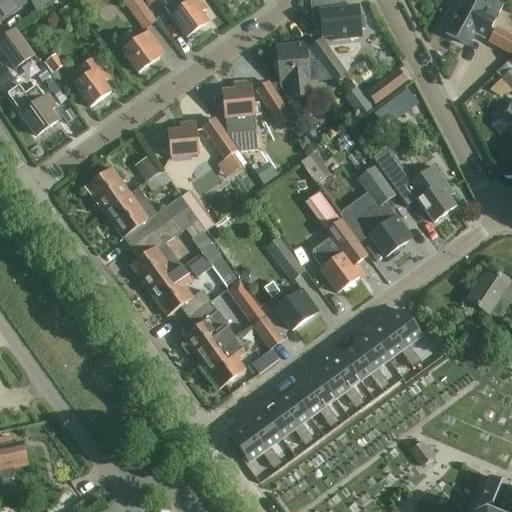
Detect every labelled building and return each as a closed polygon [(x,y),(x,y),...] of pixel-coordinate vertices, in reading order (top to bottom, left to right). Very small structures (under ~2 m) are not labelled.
[(0,0),(0,24),(27,6),(22,0),(0,0)] [(27,0),(37,13),(53,2),(56,0),(27,0)] [(126,0),(122,3),(143,32),(155,23),(138,0),(126,0)] [(164,9),(174,24),(186,40),(207,25),(200,14),(205,10),(197,0),(166,0),(163,3),(166,7),(164,9)] [(444,35),(467,48),(474,35),(484,41),(503,5),(500,0),(487,0),(483,8),(468,0),(455,0),(444,21),(450,24),(444,35)] [(344,1),(311,5),(313,28),(322,39),(331,38),(332,42),(360,39),(360,31),(364,31),(362,18),(358,18),(357,8),(345,10),(344,1)] [(511,40),(495,31),(488,45),(510,57),(511,54),(511,40)] [(0,52),(14,71),(33,58),(14,32),(0,41),(0,52)] [(156,46),(152,40),(147,33),(137,41),(130,32),(116,42),(123,51),(121,52),(138,75),(159,60),(151,49),(156,46)] [(310,99),(308,77),(306,64),(317,63),(334,85),(345,76),(320,43),(308,51),(305,52),(304,46),(290,47),(291,53),(277,55),(278,61),(274,64),(275,74),(280,76),(281,88),(288,102),(310,99)] [(46,64),(54,74),(63,67),(55,57),(46,64)] [(73,87),(77,93),(89,110),(110,94),(102,84),(108,81),(93,60),(76,71),(82,81),(73,87)] [(3,68),(0,69),(0,88),(4,95),(16,86),(3,68)] [(44,70),(36,75),(41,83),(49,78),(44,70)] [(511,91),(511,70),(501,80),(511,91)] [(374,106),(390,94),(406,83),(398,71),(366,95),(374,106)] [(51,81),(45,85),(60,106),(66,101),(51,81)] [(222,93),(226,136),(228,136),(240,154),(257,152),(250,84),(234,86),(235,92),(222,93)] [(280,130),(285,127),(291,122),(268,85),(256,92),(280,130)] [(20,116),(36,138),(57,123),(50,113),(55,109),(46,97),(43,100),(36,89),(24,98),(18,89),(7,97),(21,116),(20,116)] [(406,91),(392,102),(402,116),(417,106),(406,91)] [(511,111),(508,107),(498,117),(509,129),(508,130),(511,134),(511,111)] [(68,111),(61,116),(67,125),(74,119),(68,111)] [(202,129),(225,161),(217,167),(225,180),(242,168),(233,156),(236,154),(213,121),(202,129)] [(168,134),(168,136),(164,137),(159,142),(160,152),(166,157),(170,157),(171,160),(199,157),(195,124),(181,126),(182,132),(168,134)] [(274,168),(287,160),(280,148),(267,156),(274,168)] [(396,196),(407,188),(386,159),(375,167),(396,196)] [(143,175),(155,191),(165,184),(153,167),(143,175)] [(357,221),(347,228),(358,243),(368,236),(369,237),(374,244),(385,259),(406,244),(411,240),(404,230),(400,225),(395,218),(393,219),(384,205),(395,197),(374,169),(357,181),(376,207),(357,221)] [(432,170),(416,181),(409,186),(414,194),(412,196),(433,225),(453,210),(446,200),(451,196),(432,170)] [(104,214),(129,197),(111,172),(86,190),(104,214)] [(129,197),(104,214),(105,215),(104,216),(123,241),(130,252),(188,211),(180,200),(156,217),(146,203),(137,191),(129,197)] [(180,200),(188,211),(204,234),(214,226),(189,193),(180,200)] [(239,209),(231,215),(236,221),(244,216),(239,209)] [(148,295),(181,270),(165,248),(186,232),(192,241),(191,242),(201,256),(213,247),(203,234),(204,234),(188,211),(130,252),(138,263),(129,269),(148,295)] [(320,272),(337,295),(359,279),(351,269),(366,258),(340,223),(325,233),(330,240),(313,253),(312,257),(322,270),(320,272)] [(265,250),(290,283),(304,273),(278,240),(265,250)] [(202,257),(188,267),(197,279),(211,268),(210,267),(220,259),(221,259),(213,247),(201,256),(202,257)] [(211,268),(228,291),(237,284),(238,284),(220,259),(210,267),(211,268)] [(188,321),(203,310),(202,309),(208,305),(199,293),(190,300),(183,291),(192,285),(181,270),(148,295),(167,320),(180,311),(188,321)] [(466,304),(483,314),(489,318),(490,316),(499,322),(509,306),(511,307),(511,298),(501,294),(507,284),(488,272),(466,304)] [(228,291),(225,293),(232,301),(243,293),(237,284),(228,291)] [(270,285),(262,292),(270,303),(276,311),(280,317),(292,334),(313,319),(305,308),(310,304),(307,299),(301,292),(284,305),(278,297),(278,296),(270,285)] [(181,345),(180,347),(186,356),(189,356),(191,354),(201,367),(232,343),(222,330),(215,335),(206,324),(211,321),(218,316),(209,304),(208,305),(202,309),(203,310),(188,321),(196,332),(183,342),(184,343),(181,345)] [(257,312),(245,320),(252,330),(254,328),(254,327),(263,320),(257,312)] [(402,313),(385,325),(404,351),(408,348),(421,339),(402,313)] [(268,327),(264,321),(263,320),(254,327),(254,328),(252,330),(251,331),(268,353),(281,343),(268,327)] [(385,325),(369,337),(388,363),(400,354),(404,351),(385,325)] [(369,337),(353,348),(372,374),(377,371),(388,363),(369,337)] [(244,374),(235,362),(234,361),(241,356),(232,343),(201,367),(219,392),(244,374)] [(353,348),(341,358),(360,384),(368,377),(372,374),(353,348)] [(404,351),(400,354),(406,362),(414,356),(408,348),(404,351)] [(270,353),(261,360),(268,370),(277,363),(270,353)] [(414,356),(406,362),(411,370),(420,364),(414,356)] [(341,358),(328,367),(347,393),(352,390),(360,384),(341,358)] [(328,367),(316,376),(335,402),(343,396),(347,393),(328,367)] [(372,374),(368,377),(374,385),(382,379),(377,371),(372,374)] [(316,376),(303,385),(322,411),(326,408),(335,402),(316,376)] [(382,379),(374,385),(380,393),(388,387),(382,379)] [(303,385),(290,394),(310,421),(318,414),(322,411),(303,385)] [(347,393),(343,396),(349,404),(357,397),(352,390),(347,393)] [(290,394),(278,404),(297,430),(301,427),(310,421),(290,394)] [(357,397),(349,404),(355,411),(363,405),(357,397)] [(363,410),(368,420),(386,410),(380,400),(363,410)] [(278,404),(262,415),(281,441),(293,433),(297,430),(278,404)] [(322,411),(318,414),(324,422),(332,416),(326,408),(322,411)] [(262,415),(246,427),(266,453),(270,450),(281,441),(262,415)] [(332,416),(324,422),(330,430),(338,424),(332,416)] [(246,427),(229,439),(249,465),(261,456),(266,453),(246,427)] [(297,430),(293,433),(299,440),(307,434),(301,427),(297,430)] [(307,434),(299,440),(305,448),(313,442),(307,434)] [(421,468),(432,460),(421,444),(409,453),(421,468)] [(27,468),(22,445),(0,449),(0,480),(2,483),(11,481),(13,475),(12,471),(27,468)] [(266,453),(261,456),(267,464),(275,458),(270,450),(266,453)] [(291,475),(311,465),(306,455),(286,465),(291,475)] [(275,458),(267,464),(273,472),(281,466),(275,458)] [(17,475),(18,486),(33,484),(31,473),(17,475)] [(511,511),(511,491),(487,481),(474,511),(511,511)]
